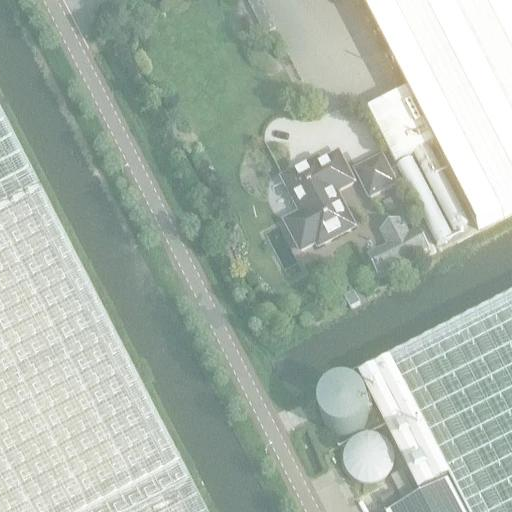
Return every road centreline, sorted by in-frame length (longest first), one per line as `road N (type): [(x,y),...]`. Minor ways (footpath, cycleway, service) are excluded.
road 1 (unclassified): [(311,511),(49,0)]
road 2 (unknown): [(281,0),(347,111)]
